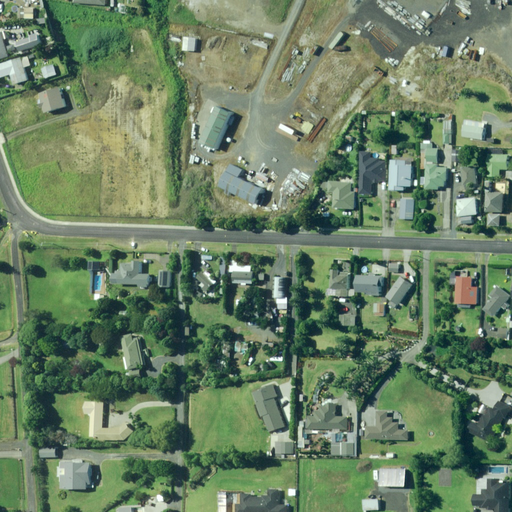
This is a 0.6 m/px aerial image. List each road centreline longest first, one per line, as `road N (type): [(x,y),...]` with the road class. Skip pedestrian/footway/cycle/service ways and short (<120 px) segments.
road 1 (residential): [(511,247),(60,231),(26,218),(0,166)]
road 2 (track): [(298,0),(255,92),(257,166)]
